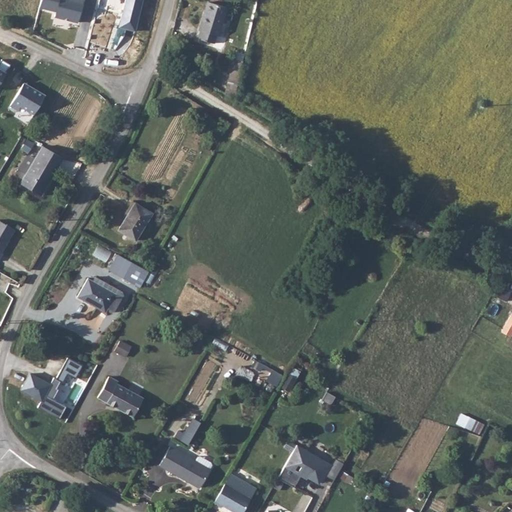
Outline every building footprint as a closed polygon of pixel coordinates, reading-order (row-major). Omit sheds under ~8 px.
[(39,0),(38,6),(55,10),(54,16),(77,22),(82,0),(39,0)] [(141,0),(124,0),(118,27),(134,31),(141,0)] [(200,42),(215,47),(218,39),(220,40),(229,9),(211,3),(201,33),(203,33),(200,42)] [(0,79),(9,64),(0,59),(0,79)] [(229,88),(234,90),(240,67),(235,65),(229,88)] [(240,67),(234,90),(238,92),(245,69),(240,67)] [(44,96),(23,83),(9,105),(16,110),(19,106),(33,114),(44,96)] [(35,143),(11,181),(34,194),(55,156),(35,143)] [(150,213),(133,203),(116,231),(133,241),(150,213)] [(0,253),(1,252),(0,250),(13,229),(0,221),(0,253)] [(139,288),(147,273),(123,258),(117,255),(108,270),(139,288)] [(94,276),(91,281),(122,298),(122,292),(94,276)] [(122,298),(91,281),(87,279),(77,297),(103,313),(105,311),(110,314),(114,312),(122,298)] [(496,286),(492,295),(504,299),(508,290),(496,286)] [(511,331),(511,321),(508,319),(498,335),(507,340),(511,331)] [(115,352),(129,359),(133,349),(120,343),(115,352)] [(258,377),(275,386),(281,375),(264,366),(258,377)] [(286,393),(299,372),(289,366),(276,386),(286,393)] [(98,400),(133,420),(145,400),(118,385),(119,382),(110,378),(98,400)] [(184,429),(181,435),(189,440),(202,417),(194,413),(184,429)] [(458,415),(454,426),(479,433),(483,422),(458,415)] [(175,432),(181,435),(184,429),(178,426),(175,432)] [(160,459),(200,482),(209,466),(170,443),(160,459)] [(330,463),(296,443),(276,477),(293,486),(299,475),(305,478),(307,474),(320,481),(330,463)] [(261,477),(235,462),(214,499),(220,502),(223,501),(241,511),(261,477)] [(354,475),(338,467),(334,473),(351,481),(354,475)]
